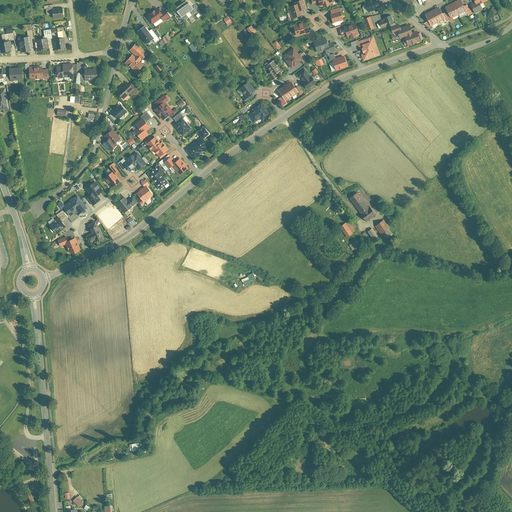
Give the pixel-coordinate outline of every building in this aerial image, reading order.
[(376,0),(370,0),(363,3),(367,11),(379,7),(376,0)] [(400,0),(400,1),(410,9),(416,0),(400,0)] [(296,6),(288,8),(292,20),(301,17),(300,13),(306,12),(303,1),(296,3),(296,6)] [(466,13),(460,1),(445,8),(450,21),(466,13)] [(187,3),(177,11),(183,18),(193,10),(187,3)] [(444,17),(439,8),(426,14),(431,24),(444,17)] [(158,9),(147,17),(154,25),(164,17),(158,9)] [(340,9),(330,12),(334,24),(344,21),(340,9)] [(53,18),(64,18),(63,10),(53,11),(53,18)] [(391,17),(383,19),(386,27),(393,25),(391,17)] [(370,18),(364,19),(367,32),(374,29),(370,18)] [(307,23),(293,27),(296,36),(309,33),(307,23)] [(252,24),(247,27),(251,33),(256,29),(252,24)] [(355,25),(343,30),(346,39),(358,34),(355,25)] [(400,25),(390,28),(391,34),(397,33),(400,41),(405,39),(407,45),(422,41),(419,32),(412,34),(409,25),(400,28),(400,25)] [(145,29),(139,34),(147,45),(154,41),(145,29)] [(285,33),(272,43),(277,49),(289,40),(285,33)] [(20,52),(30,51),(28,38),(19,39),(20,52)] [(380,57),(374,38),(357,43),(363,61),(380,57)] [(56,50),(65,48),(64,39),(55,40),(56,50)] [(325,39),(313,43),(317,53),(324,50),(326,55),(336,51),(332,43),(327,45),(325,39)] [(38,51),(47,50),(45,40),(37,41),(38,51)] [(0,51),(0,53),(9,52),(8,42),(0,43),(0,51)] [(148,55),(136,44),(129,51),(133,55),(142,61),(148,55)] [(303,59),(294,49),(285,56),(288,59),(285,62),(291,69),(303,59)] [(133,55),(125,64),(137,74),(145,65),(133,55)] [(344,58),(332,62),(335,71),(347,68),(344,58)] [(273,61),(265,65),(272,77),(279,74),(273,61)] [(57,78),(73,77),(72,66),(63,66),(63,68),(57,68),(57,78)] [(29,68),(30,79),(49,78),(48,70),(42,70),(42,67),(29,68)] [(22,68),(9,69),(10,82),(23,80),(22,68)] [(85,73),(85,81),(96,81),(96,72),(85,73)] [(306,73),(300,77),(304,83),(302,84),(306,90),(316,84),(312,78),(310,79),(306,73)] [(291,83),(278,91),(285,102),(298,94),(291,83)] [(130,87),(126,84),(117,92),(124,100),(131,95),(133,97),(138,92),(132,86),(130,87)] [(249,84),(239,90),(245,98),(255,92),(249,84)] [(6,88),(0,88),(0,109),(9,108),(6,88)] [(158,107),(155,110),(164,121),(172,113),(164,104),(169,100),(165,95),(154,103),(158,107)] [(333,96),(322,103),(325,108),(336,101),(333,96)] [(254,110),(248,114),(254,123),(260,119),(262,122),(271,117),(261,102),(253,108),(254,110)] [(127,113),(121,105),(109,115),(115,123),(127,113)] [(181,119),(173,125),(182,136),(190,130),(181,119)] [(150,129),(143,120),(136,125),(138,128),(135,131),(142,140),(148,136),(145,132),(150,129)] [(205,129),(199,134),(204,140),(210,135),(205,129)] [(121,141),(114,131),(106,137),(113,146),(121,141)] [(156,139),(147,145),(153,154),(156,153),(160,158),(169,152),(163,144),(160,145),(156,139)] [(208,147),(201,139),(187,151),(195,159),(208,147)] [(146,166),(138,154),(123,163),(130,172),(136,169),(138,172),(146,166)] [(170,170),(173,168),(180,177),(189,171),(181,159),(176,163),(172,158),(164,163),(170,170)] [(159,167),(149,175),(160,190),(168,184),(161,176),(164,174),(159,167)] [(113,173),(105,178),(112,188),(120,183),(113,173)] [(95,183),(86,188),(92,198),(89,199),(93,205),(99,201),(97,197),(102,194),(95,183)] [(153,193),(147,185),(137,194),(143,201),(153,193)] [(357,193),(350,198),(361,213),(368,208),(357,193)] [(78,216),(88,209),(78,196),(65,206),(61,202),(57,204),(65,213),(67,212),(71,217),(76,214),(78,216)] [(124,199),(117,205),(125,214),(138,203),(133,197),(126,203),(124,199)] [(375,214),(370,206),(368,208),(361,213),(360,213),(366,221),(375,214)] [(104,221),(110,230),(116,227),(114,224),(121,219),(113,208),(106,212),(109,218),(104,221)] [(57,234),(66,227),(59,218),(49,225),(57,234)] [(95,243),(104,239),(96,221),(87,225),(91,234),(86,236),(89,243),(94,241),(95,243)] [(382,221),(376,226),(382,235),(389,229),(382,221)] [(346,224),(340,228),(347,238),(352,234),(346,224)] [(371,229),(367,232),(371,238),(376,235),(371,229)] [(70,256),(81,251),(77,239),(65,244),(70,256)] [(357,241),(352,244),(357,250),(361,247),(357,241)] [(128,443),(128,452),(144,451),(144,442),(128,443)] [(29,491),(24,494),(28,503),(33,500),(29,491)] [(77,497),(73,502),(79,507),(83,502),(77,497)]
